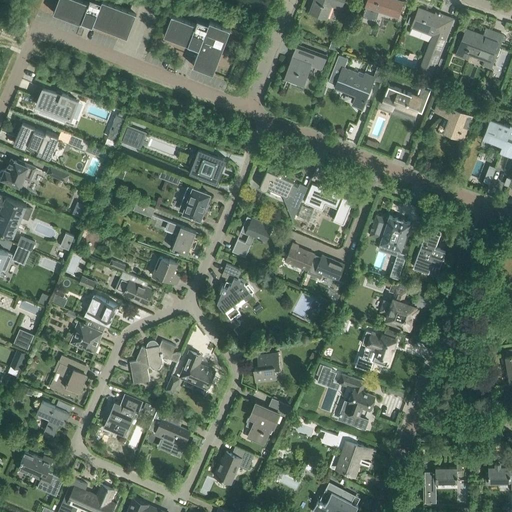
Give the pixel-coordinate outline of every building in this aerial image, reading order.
[(128,36),(137,12),(104,0),(102,0),(102,1),(99,0),(89,0),(89,2),(84,0),(58,0),(54,12),(81,23),(82,21),(93,25),(94,23),(128,36)] [(314,0),(311,11),(326,17),(332,3),(341,7),(343,0),(314,0)] [(403,0),(402,0),(367,0),(366,5),(367,6),(364,16),(376,20),(379,10),(398,16),(403,0)] [(419,8),(412,25),(433,33),(424,57),(437,62),(439,56),(438,56),(448,32),(454,18),(440,13),(441,12),(439,12),(439,13),(436,11),(435,14),(419,8)] [(213,73),(230,29),(210,21),(209,23),(198,18),(196,23),(172,14),(164,35),(199,48),(193,65),(213,73)] [(85,32),(86,26),(70,21),(69,27),(85,32)] [(467,27),(456,55),(457,55),(466,59),(468,53),(486,60),(485,64),(490,66),(489,68),(490,68),(503,34),(502,33),(502,34),(492,30),(488,39),(483,38),(484,35),(467,29),(467,27)] [(332,39),(330,46),(338,49),(340,42),(332,39)] [(295,59),(284,87),(284,88),(288,78),(304,83),(303,83),(307,73),(305,73),(309,62),(321,67),(321,69),(322,69),(328,53),(327,53),(326,56),(298,45),(299,42),(292,58),(295,59)] [(384,52),(374,57),(378,65),(387,60),(384,52)] [(339,54),(329,79),(352,88),(350,92),(356,94),(352,104),(363,108),(374,78),(381,81),(386,68),(378,65),(374,76),(359,70),(358,72),(344,67),(348,58),(339,54)] [(417,95),(389,84),(381,104),(392,108),(394,103),(416,111),(418,107),(421,108),(423,109),(432,87),(421,83),(417,95)] [(71,117),(72,116),(78,99),(68,96),(69,94),(63,92),(62,93),(44,86),(37,104),(71,117)] [(490,91),(489,93),(483,91),(480,101),(492,105),(496,93),(490,91)] [(452,99),(440,95),(435,110),(450,116),(445,129),(463,136),(467,126),(466,126),(469,120),(470,121),(473,113),(450,104),(452,99)] [(116,115),(108,137),(118,141),(125,118),(116,115)] [(511,155),(511,153),(511,122),(510,125),(490,117),(482,136),(484,137),(485,135),(503,142),(500,150),(511,155)] [(52,152),(59,135),(47,130),(46,132),(35,127),(36,125),(23,120),(14,142),(26,147),(28,142),(39,147),(37,152),(50,157),(52,152)] [(71,130),(88,138),(92,129),(74,122),(71,130)] [(128,126),(123,139),(139,146),(145,133),(128,126)] [(111,147),(114,140),(91,132),(89,139),(111,147)] [(90,140),(72,133),(68,143),(86,150),(90,140)] [(199,147),(196,155),(195,154),(194,154),(193,154),(192,155),(191,155),(190,156),(190,157),(189,158),(189,159),(189,160),(189,161),(190,161),(190,162),(190,163),(191,163),(192,164),(189,171),(217,182),(227,158),(199,147)] [(489,161),(480,157),(474,171),(484,174),(489,161)] [(18,161),(12,158),(7,169),(6,168),(5,169),(4,169),(3,169),(2,169),(1,170),(0,171),(0,170),(0,174),(1,175),(1,176),(2,176),(2,177),(21,186),(25,177),(30,180),(36,166),(18,159),(18,161)] [(490,164),(483,181),(490,183),(496,167),(490,164)] [(70,173),(50,165),(47,172),(67,181),(70,173)] [(163,168),(160,176),(178,183),(181,175),(163,168)] [(299,182),(297,187),(291,184),(293,180),(281,174),(281,173),(281,172),(280,172),(280,171),(279,171),(278,171),(277,171),(277,172),(276,173),(267,169),(261,184),(261,185),(261,186),(261,187),(261,188),(262,189),(263,189),(264,190),(265,190),(266,190),(266,189),(267,189),(268,188),(268,187),(282,193),(287,209),(295,212),(307,186),(299,182)] [(312,183),(305,201),(323,209),(326,203),(338,208),(333,219),(344,223),(353,200),(345,196),(346,194),(337,190),(336,192),(331,191),(332,188),(320,184),(320,186),(312,183)] [(188,185),(182,199),(188,202),(184,212),(200,218),(203,210),(206,211),(205,211),(206,211),(210,202),(209,202),(207,201),(210,193),(188,185)] [(75,205),(84,207),(88,193),(79,190),(75,205)] [(27,204),(6,195),(6,196),(0,193),(0,207),(1,208),(0,210),(0,229),(14,236),(18,225),(21,217),(22,217),(22,216),(28,218),(32,208),(27,205),(27,204)] [(137,200),(133,209),(152,216),(155,207),(137,200)] [(168,218),(178,222),(181,212),(171,209),(168,218)] [(409,221),(403,219),(403,218),(397,217),(391,215),(389,214),(389,216),(389,218),(377,213),(370,234),(382,238),(381,240),(381,241),(382,241),(400,247),(400,248),(402,248),(402,247),(410,223),(410,221),(409,221)] [(247,215),(241,231),(262,240),(261,241),(263,242),(263,240),(266,241),(273,225),(252,216),(252,217),(247,215)] [(423,239),(413,265),(429,271),(432,262),(440,265),(443,256),(444,257),(445,255),(444,254),(446,250),(435,246),(440,232),(439,232),(443,220),(431,216),(427,228),(423,239)] [(187,253),(196,231),(170,220),(167,228),(178,232),(172,247),(177,249),(177,250),(179,251),(179,250),(187,253)] [(74,235),(66,232),(60,245),(69,249),(74,235)] [(232,250),(245,256),(251,244),(238,238),(232,250)] [(308,269),(315,254),(298,247),(299,245),(292,242),(285,260),(308,269)] [(25,263),(31,249),(19,244),(13,258),(25,263)] [(5,270),(13,254),(0,248),(0,271),(1,268),(5,270)] [(113,257),(126,259),(127,253),(114,250),(113,257)] [(407,254),(398,251),(394,263),(403,266),(407,254)] [(315,254),(308,269),(307,272),(321,278),(323,273),(338,280),(345,264),(322,254),(322,256),(315,254)] [(160,256),(152,274),(162,279),(163,277),(177,284),(181,275),(174,272),(178,262),(170,258),(169,260),(160,256)] [(109,263),(123,269),(125,263),(112,258),(109,263)] [(227,319),(233,328),(241,322),(235,315),(240,311),(234,303),(244,295),(246,297),(247,298),(253,293),(252,291),(255,290),(247,279),(242,277),(241,279),(238,278),(242,269),(227,263),(222,275),(233,280),(231,284),(230,283),(228,288),(223,285),(221,290),(223,291),(219,302),(230,317),(227,319)] [(94,276),(96,271),(84,265),(81,271),(94,276)] [(115,289),(124,293),(134,298),(134,299),(139,301),(140,300),(145,302),(152,288),(146,286),(147,285),(148,285),(150,281),(124,269),(115,289)] [(95,281),(83,275),(80,282),(93,287),(95,281)] [(415,314),(418,307),(415,307),(416,306),(402,301),(405,292),(408,293),(410,287),(399,283),(398,284),(392,282),(390,290),(396,292),(392,303),(384,300),(381,310),(389,312),(386,319),(395,322),(395,324),(410,329),(414,318),(412,317),(413,314),(415,314)] [(42,289),(48,292),(51,285),(45,283),(42,289)] [(55,291),(64,294),(67,288),(58,284),(55,291)] [(55,293),(52,300),(62,304),(65,297),(55,293)] [(87,309),(84,315),(90,318),(106,325),(107,325),(114,311),(117,312),(118,311),(120,306),(120,305),(96,294),(89,310),(87,309)] [(319,294),(317,299),(321,301),(319,306),(323,308),(328,299),(319,294)] [(351,317),(339,313),(335,324),(338,325),(337,327),(347,330),(351,317)] [(76,330),(71,342),(96,352),(99,344),(98,343),(106,325),(90,318),(87,324),(78,321),(75,329),(76,330)] [(382,334),(372,331),(367,329),(363,343),(368,344),(367,345),(377,349),(376,352),(374,360),(387,364),(389,357),(394,344),(395,345),(398,338),(383,333),(382,334)] [(16,342),(14,342),(13,342),(28,349),(35,334),(34,333),(33,335),(21,330),(16,342)] [(160,345),(158,345),(158,344),(157,343),(157,342),(156,341),(155,340),(154,340),(153,340),(151,340),(150,341),(149,342),(148,343),(148,344),(148,345),(148,346),(146,347),(142,345),(137,358),(138,360),(130,361),(134,383),(150,380),(148,368),(149,365),(151,364),(151,365),(152,366),(152,367),(153,367),(153,368),(154,368),(156,369),(157,368),(158,368),(159,368),(160,367),(161,366),(161,365),(162,364),(162,363),(162,362),(163,362),(162,355),(163,355),(178,361),(182,353),(180,351),(173,353),(176,345),(162,339),(160,345)] [(269,344),(253,346),(254,356),(258,355),(259,365),(255,365),(256,380),(277,377),(275,366),(280,365),(278,351),(270,352),(269,344)] [(189,355),(181,376),(209,388),(212,381),(211,381),(216,370),(199,363),(203,355),(190,350),(188,355),(189,355)] [(86,373),(89,366),(62,354),(55,369),(58,371),(51,385),(74,396),(77,389),(80,390),(87,374),(86,373)] [(323,366),(319,378),(333,383),(337,371),(323,366)] [(342,373),(339,382),(346,385),(347,383),(356,386),(355,388),(350,401),(347,412),(346,412),(342,410),(339,419),(348,422),(348,423),(366,429),(370,420),(360,416),(363,406),(371,409),(376,395),(362,391),(366,381),(356,378),(342,373)] [(172,374),(166,389),(173,392),(180,377),(172,374)] [(105,423),(104,426),(115,431),(125,435),(136,411),(139,412),(143,401),(127,394),(125,393),(120,403),(115,401),(105,423)] [(253,426),(248,436),(264,443),(271,426),(274,427),(280,412),(287,415),(292,405),(272,397),(268,407),(256,402),(250,416),(248,420),(249,421),(248,424),(253,426)] [(42,399),(37,412),(50,418),(43,434),(53,439),(60,422),(64,424),(70,411),(42,399)] [(158,406),(146,401),(143,409),(154,415),(158,406)] [(158,407),(154,415),(162,419),(156,433),(163,436),(159,445),(171,450),(174,443),(183,448),(190,430),(180,426),(170,421),(173,414),(158,407)] [(335,453),(330,465),(345,471),(345,469),(348,470),(348,471),(355,473),(359,460),(370,464),(375,448),(368,446),(347,439),(347,438),(339,435),(337,439),(335,445),(344,448),(341,455),(335,453)] [(223,457),(215,475),(231,482),(239,465),(248,469),(255,453),(236,445),(232,453),(227,450),(224,457),(223,457)] [(383,455),(385,448),(377,446),(375,453),(383,455)] [(23,461),(20,468),(41,477),(37,487),(50,492),(51,492),(57,495),(64,478),(48,471),(53,458),(45,455),(43,458),(26,450),(22,460),(23,461)] [(313,463),(307,460),(304,466),(309,469),(313,463)] [(489,472),(486,472),(486,483),(499,483),(499,480),(509,480),(509,486),(511,485),(511,462),(501,463),(501,462),(495,462),(495,463),(489,463),(489,466),(488,466),(489,472)] [(457,467),(436,467),(436,469),(425,469),(425,482),(423,482),(424,503),(431,503),(431,501),(434,501),(436,501),(436,489),(436,481),(438,481),(438,482),(444,482),(444,481),(463,481),(462,463),(457,464),(457,467)] [(377,480),(378,471),(366,470),(364,478),(377,480)] [(73,477),(57,511),(75,511),(79,505),(95,511),(110,511),(115,502),(110,500),(115,489),(102,484),(98,495),(85,490),(88,484),(73,477)] [(321,499),(320,500),(318,499),(313,510),(313,511),(313,510),(316,511),(354,511),(359,504),(352,501),(356,494),(330,480),(326,488),(332,491),(325,503),(322,502),(323,501),(321,499)] [(134,498),(128,511),(167,511),(158,508),(157,510),(147,506),(148,504),(134,498)]
